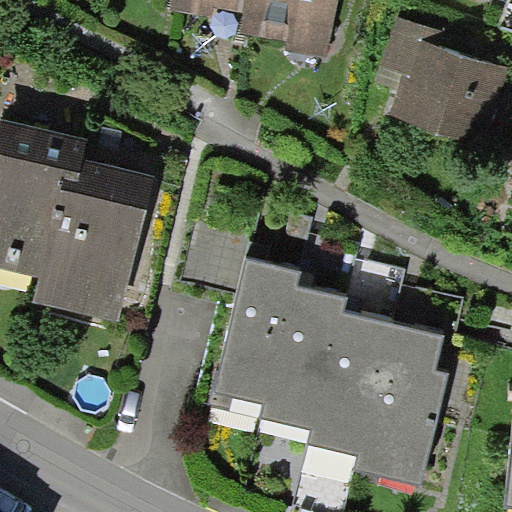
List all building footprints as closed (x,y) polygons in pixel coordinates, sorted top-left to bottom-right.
[(195,0),(271,17),(274,0),(195,0)] [(356,0),(274,0),(271,17),(267,34),(346,51),(356,0)] [(491,146),(508,62),(442,49),(446,30),(399,20),(388,72),(410,76),(399,127),(491,146)] [(34,303),(122,323),(156,180),(87,164),(92,141),(5,121),(0,142),(0,268),(40,277),(34,303)] [(346,472),(412,487),(437,377),(424,374),(432,341),(332,318),(335,304),(285,293),(288,279),(237,267),(206,401),(257,413),(255,426),(303,437),(299,451),(349,462),(346,472)] [(511,511),(511,385),(508,385),(496,511),(511,511)]
